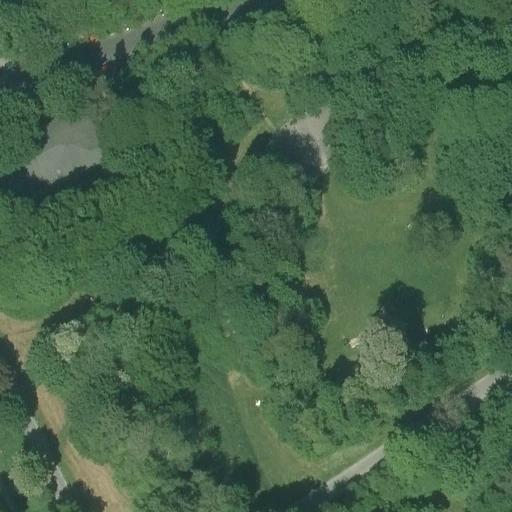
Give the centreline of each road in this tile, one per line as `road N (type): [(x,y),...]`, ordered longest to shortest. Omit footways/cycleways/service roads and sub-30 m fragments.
road 1 (residential): [(0,92),(269,0)]
road 2 (track): [(271,129),(408,69),(450,64),(493,69),(511,113)]
road 3 (track): [(300,511),(511,398)]
road 4 (unclassified): [(74,511),(0,369)]
